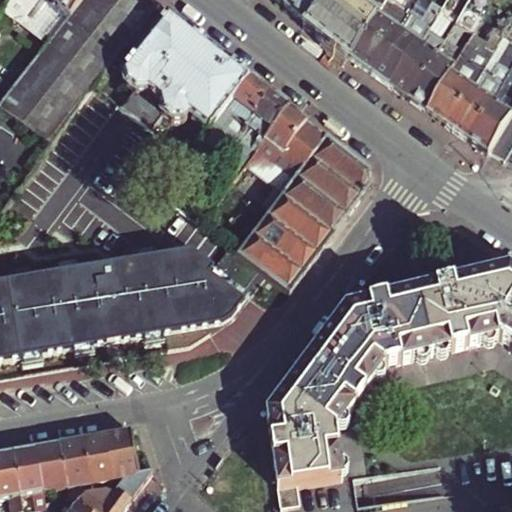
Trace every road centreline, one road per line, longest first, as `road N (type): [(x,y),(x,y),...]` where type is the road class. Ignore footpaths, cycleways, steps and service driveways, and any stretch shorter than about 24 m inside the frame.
road 1 (secondary): [(421,166),(210,0)]
road 2 (residential): [(421,166),(286,340)]
road 3 (residential): [(186,478),(286,340)]
road 4 (residential): [(161,401),(0,430)]
road 5 (residential): [(286,340),(225,384),(161,401)]
